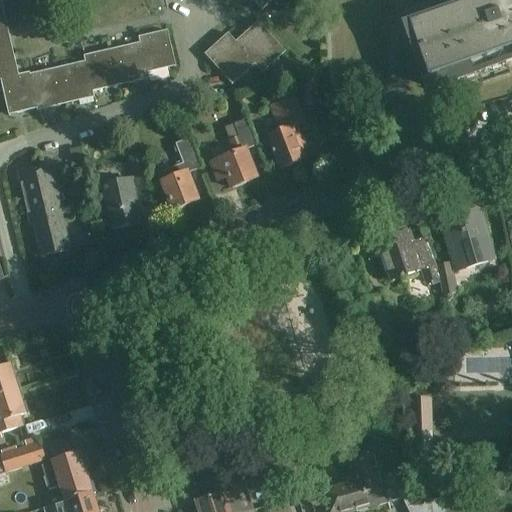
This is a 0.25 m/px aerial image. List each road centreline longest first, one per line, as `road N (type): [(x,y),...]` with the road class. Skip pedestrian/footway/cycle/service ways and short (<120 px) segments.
road 1 (residential): [(78,298),(511,148)]
road 2 (residential): [(196,0),(194,83),(0,155)]
road 3 (residential): [(145,511),(78,298)]
